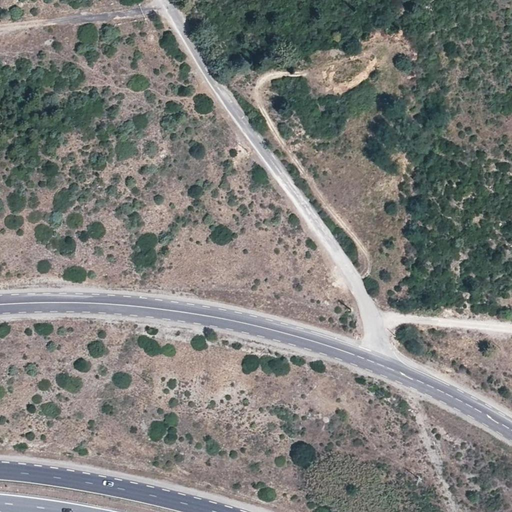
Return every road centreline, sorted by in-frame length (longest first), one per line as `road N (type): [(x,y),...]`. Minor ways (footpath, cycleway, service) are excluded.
road 1 (tertiary): [(0,304),(170,310),(317,342),(384,367)]
road 2 (unclassified): [(369,324),(353,278),(219,91),(165,0)]
road 3 (trunk): [(216,511),(0,471)]
road 4 (unclassified): [(369,324),(511,329)]
road 5 (tertiary): [(384,367),(511,430)]
